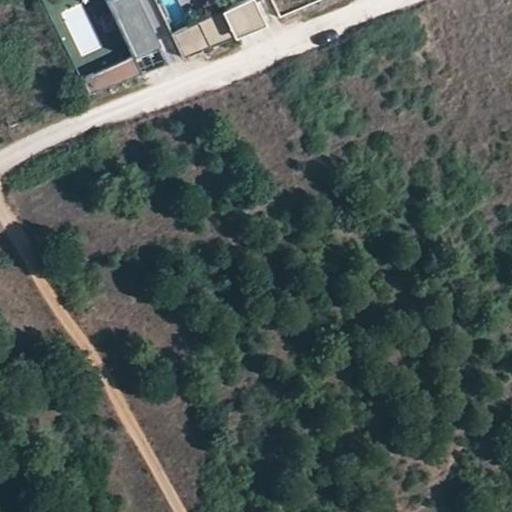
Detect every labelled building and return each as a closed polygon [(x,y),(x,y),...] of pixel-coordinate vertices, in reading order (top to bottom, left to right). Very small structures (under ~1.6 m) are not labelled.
[(153,39),(134,0),(103,0),(116,25),(123,22),(135,47),(153,39)] [(228,15),(237,34),(264,23),(252,0),(241,0),(225,8),(228,15)] [(228,15),(225,8),(220,10),(223,17),(228,15)] [(171,34),(182,56),(232,36),(223,17),(220,10),(171,34)] [(135,47),(123,22),(116,25),(128,51),(135,47)] [(130,56),(155,44),(153,39),(135,47),(128,51),(130,56)] [(88,75),(95,89),(138,73),(130,56),(88,75)] [(95,89),(88,75),(78,80),(85,93),(95,89)]
